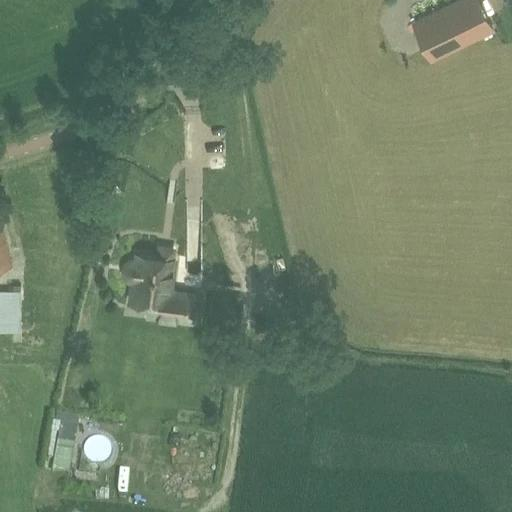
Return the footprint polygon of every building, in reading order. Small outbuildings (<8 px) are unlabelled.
[(431,59),(493,29),(478,0),(460,0),(414,23),(431,59)] [(0,262),(26,260),(23,230),(0,231),(0,262)] [(174,258),(137,253),(136,260),(135,260),(133,260),(131,261),(129,262),(127,263),(126,265),(125,267),(125,270),(125,272),(125,274),(126,276),(128,278),(129,279),(132,280),(134,281),(131,302),(149,304),(148,314),(198,320),(201,294),(171,290),(174,258)] [(13,338),(21,338),(21,320),(21,289),(0,289),(0,329),(13,330),(13,338)] [(58,443),(76,446),(80,420),(58,416),(56,425),(61,426),(58,443)]
